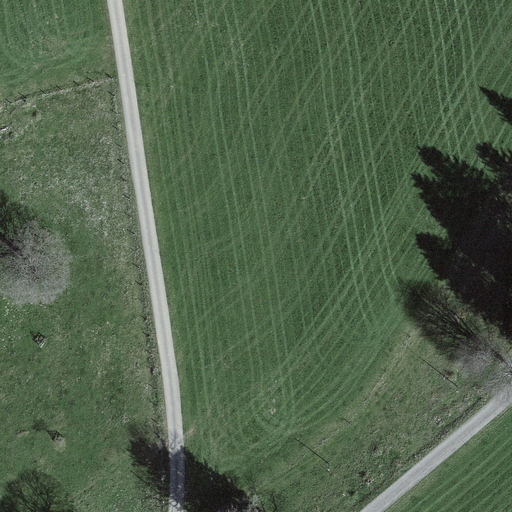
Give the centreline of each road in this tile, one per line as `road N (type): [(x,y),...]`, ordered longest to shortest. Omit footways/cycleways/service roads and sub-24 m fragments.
road 1 (unclassified): [(175,511),(171,356),(112,0)]
road 2 (unclassified): [(511,394),(371,511)]
